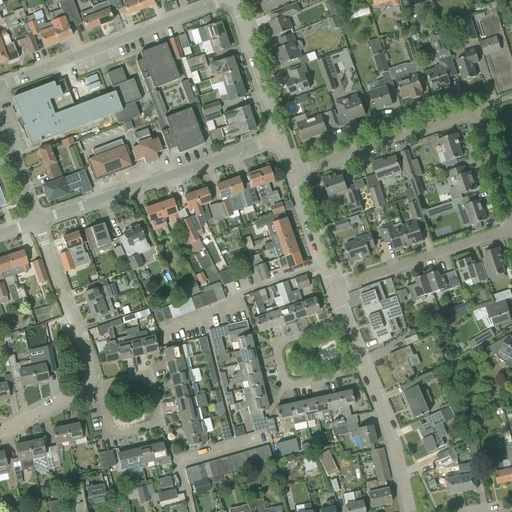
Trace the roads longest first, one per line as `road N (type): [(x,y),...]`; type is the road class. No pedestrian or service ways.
road 1 (residential): [(37,221),(279,136)]
road 2 (residential): [(0,86),(226,0)]
road 3 (residential): [(292,174),(475,116)]
road 4 (residential): [(345,318),(281,341),(284,378),(297,385),(364,366)]
road 5 (residential): [(332,287),(511,228)]
road 6 (residential): [(98,391),(148,374),(159,420),(109,433),(98,398)]
road 7 (residential): [(87,383),(89,366),(37,221)]
road 8 (unclassified): [(406,511),(364,366)]
road 9 (unclassified): [(279,136),(233,0)]
